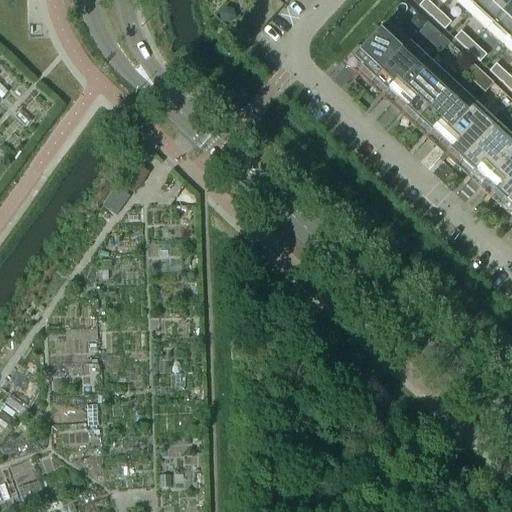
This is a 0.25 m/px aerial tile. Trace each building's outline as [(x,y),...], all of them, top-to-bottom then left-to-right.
[(278,13),(283,7),(276,0),(264,0),(264,1),(278,13)] [(438,13),(425,0),(418,8),(431,20),(438,13)] [(451,0),(468,15),(481,0),(451,0)] [(485,31),(511,2),(511,0),(481,0),(468,15),(485,31)] [(272,19),(278,13),(264,1),(258,7),(272,19)] [(503,48),(511,37),(511,2),(485,31),(503,48)] [(266,25),(272,19),(258,7),(253,13),(266,25)] [(262,32),(266,25),(253,13),(247,19),(262,32)] [(450,24),(438,13),(431,20),(443,32),(450,24)] [(374,81),(405,47),(383,26),(347,64),(358,74),(362,70),(374,81)] [(247,47),(253,40),(239,28),(233,34),(247,47)] [(472,45),(460,33),(453,40),(466,52),(472,45)] [(511,55),(511,37),(503,48),(511,55)] [(485,57),(472,45),(466,52),(479,64),(485,57)] [(392,105),(427,67),(405,47),(374,81),(385,92),(382,96),(392,105)] [(508,78),(495,66),(488,73),(501,85),(508,78)] [(418,122),(449,88),(427,67),(392,105),(402,115),(406,111),(418,122)] [(511,81),(508,78),(501,85),(511,95),(511,81)] [(436,146),(471,108),(449,88),(418,122),(429,133),(426,137),(436,146)] [(462,163),(493,129),(471,108),(436,146),(446,156),(450,152),(462,163)] [(480,187),(511,152),(511,145),(493,129),(462,163),(474,173),(470,178),(480,187)] [(506,203),(511,196),(511,152),(480,187),(490,197),(494,193),(506,203)]
